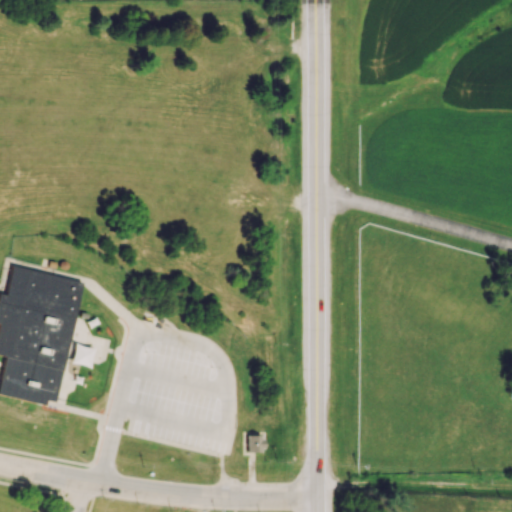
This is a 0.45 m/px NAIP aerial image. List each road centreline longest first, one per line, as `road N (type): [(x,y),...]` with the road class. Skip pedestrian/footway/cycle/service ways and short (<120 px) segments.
road 1 (secondary): [(312,0),(316,498)]
road 2 (tertiary): [(0,465),(144,493),(316,498)]
road 3 (track): [(290,48),(99,45),(71,68),(25,137)]
road 4 (track): [(130,192),(221,48)]
road 5 (track): [(313,200),(258,198),(217,258)]
